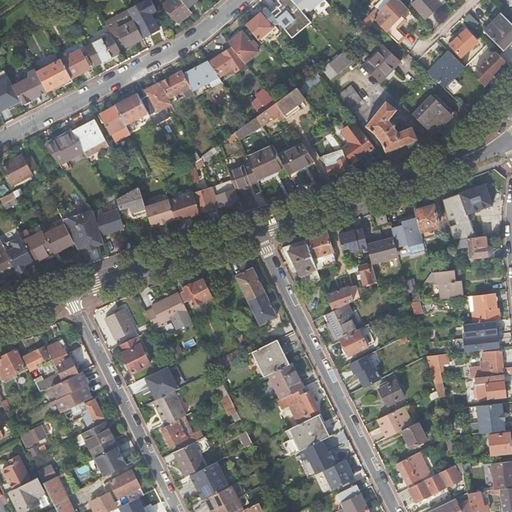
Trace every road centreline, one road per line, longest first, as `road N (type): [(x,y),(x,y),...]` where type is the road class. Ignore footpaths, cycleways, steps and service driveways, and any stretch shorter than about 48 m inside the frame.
road 1 (residential): [(255,230),(396,511)]
road 2 (residential): [(0,140),(180,50),(241,0)]
road 3 (residential): [(65,294),(176,511)]
road 4 (secondary): [(65,294),(255,230)]
road 5 (secondary): [(255,230),(430,175)]
